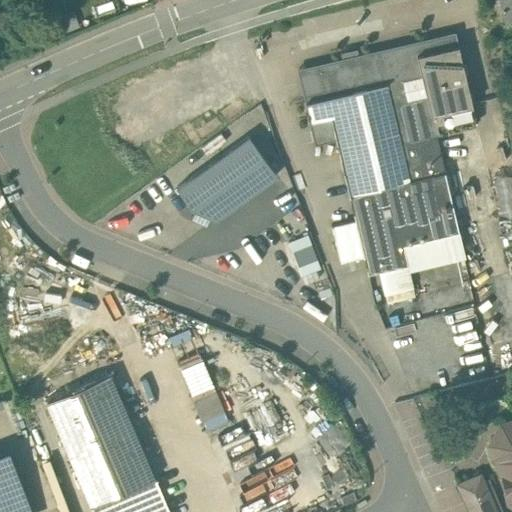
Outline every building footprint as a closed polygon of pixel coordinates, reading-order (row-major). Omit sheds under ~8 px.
[(511,0),(499,0),(505,26),(511,24),(511,0)] [(454,32),(298,69),(301,82),(307,81),(336,65),(343,72),(374,56),(380,63),(411,47),(418,55),(448,38),(455,46),(457,45),(454,32)] [(411,47),(380,63),(374,56),(343,72),(336,65),(307,81),(301,82),(311,123),(391,104),(400,142),(436,134),(438,134),(433,114),(470,105),(475,125),(477,125),(462,62),(457,45),(455,46),(448,38),(418,55),(411,47)] [(391,104),(311,123),(316,143),(335,138),(349,195),(409,181),(400,142),(391,104)] [(409,181),(349,195),(367,273),(407,263),(402,244),(459,231),(436,134),(400,142),(409,181)] [(222,155),(176,188),(191,207),(215,219),(277,175),(249,136),(222,155)] [(511,148),(487,152),(498,220),(511,217),(511,148)] [(307,235),(288,242),(301,276),(320,268),(307,235)] [(181,358),(195,393),(218,384),(205,349),(181,358)] [(110,373),(46,400),(69,455),(126,431),(133,428),(110,373)] [(511,421),(502,425),(490,444),(493,456),(498,459),(509,502),(511,503),(511,421)] [(126,431),(69,455),(90,505),(147,481),(126,431)] [(24,511),(3,457),(0,457),(0,511),(24,511)] [(496,511),(480,473),(457,483),(469,511),(496,511)] [(147,481),(90,505),(93,511),(160,511),(157,503),(164,500),(155,478),(147,481)]
